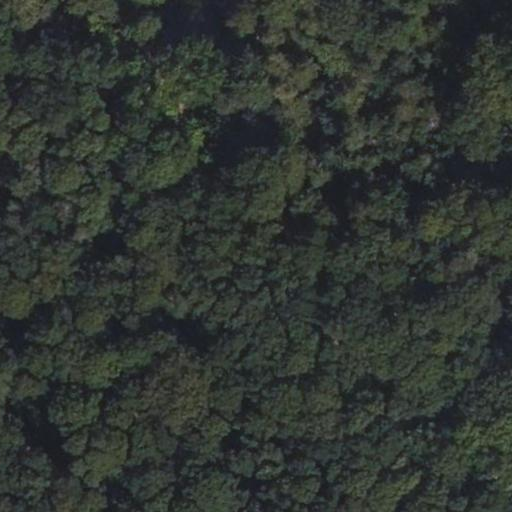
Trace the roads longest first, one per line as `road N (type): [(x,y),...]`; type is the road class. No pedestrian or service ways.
road 1 (track): [(511,495),(370,349),(148,81)]
road 2 (track): [(148,81),(511,196)]
road 3 (track): [(0,36),(148,81)]
